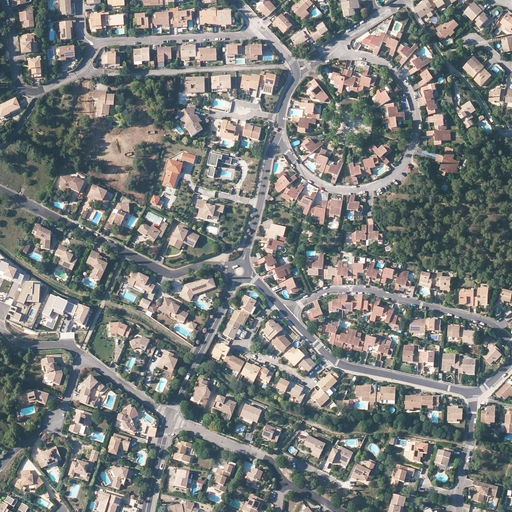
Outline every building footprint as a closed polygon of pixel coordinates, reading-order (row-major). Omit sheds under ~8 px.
[(70,0),(59,0),(60,15),(75,15),(75,4),(71,4),(70,0)] [(269,0),(266,0),(258,8),(267,17),(277,7),(269,0)] [(300,0),(291,8),(292,9),(302,0),(300,0)] [(310,0),(302,0),(292,9),(301,19),(308,13),(306,10),(313,3),(310,0)] [(429,2),(428,0),(427,0),(414,8),(421,19),(431,12),(430,9),(433,7),(429,2)] [(431,0),(429,2),(433,7),(434,9),(437,6),(439,9),(446,4),(443,0),(431,0)] [(475,19),(483,11),(485,9),(479,4),(478,6),(475,2),(464,12),(473,21),(475,19)] [(362,8),(361,4),(343,7),(344,17),(356,15),(355,9),(362,8)] [(182,24),(187,24),(187,20),(192,20),(192,11),(187,12),(177,13),(177,12),(173,12),(173,24),(174,28),(177,27),(177,26),(182,26),(182,24)] [(217,26),(216,11),(200,12),(200,24),(212,23),(213,26),(217,26)] [(226,23),(226,25),(232,25),(231,11),(216,11),(217,26),(221,26),(221,24),(226,23)] [(486,14),(483,11),(475,19),(478,23),(476,24),(480,28),(483,25),(486,27),(493,21),(490,18),(489,19),(485,15),(486,14)] [(33,12),(20,13),(21,22),(25,22),(25,28),(34,27),(33,12)] [(152,18),(152,26),(156,26),(156,24),(162,24),(169,24),(173,24),(173,12),(152,13),(152,18)] [(511,31),(510,33),(511,34),(511,33),(511,17),(508,14),(501,23),(506,27),(511,31)] [(101,27),(102,28),(106,28),(106,27),(106,24),(105,20),(101,20),(101,15),(90,16),(90,28),(101,27)] [(146,27),(146,29),(152,29),(152,26),(152,18),(148,18),(148,15),(135,15),(135,19),(134,19),(134,26),(141,26),(141,27),(146,27)] [(279,26),(285,33),(293,26),(283,15),(273,24),(277,28),(278,27),(279,26)] [(105,17),(105,20),(106,24),(109,24),(109,26),(124,25),(123,16),(109,17),(105,17)] [(454,31),(459,25),(452,18),(449,22),(448,21),(444,25),(444,24),(436,29),(439,33),(437,34),(440,39),(444,37),(446,39),(449,35),(451,36),(455,33),(454,31)] [(71,28),(73,28),(72,23),(60,23),(60,24),(60,28),(61,40),(71,40),(71,28)] [(322,35),(325,32),(329,30),(324,23),(314,30),(315,32),(311,35),(312,36),(315,41),(323,36),(322,35)] [(297,46),(312,36),(311,35),(308,30),(305,32),(304,31),(292,39),(297,46)] [(367,43),(375,46),(376,45),(377,45),(378,47),(377,48),(376,48),(373,54),(378,55),(385,36),(382,34),(380,39),(374,36),(374,38),(370,37),(367,43)] [(33,36),(23,37),(23,41),(21,41),(22,53),(37,52),(36,47),(31,48),(31,44),(32,44),(32,40),(34,40),(33,36)] [(392,47),(392,49),(390,54),(393,56),(399,42),(397,41),(395,42),(393,41),(394,39),(387,36),(384,42),(388,44),(387,47),(390,48),(391,46),(392,47)] [(511,38),(502,40),(505,53),(511,51),(511,38)] [(255,46),(254,44),(250,44),(250,46),(246,46),(246,47),(246,55),(246,56),(251,55),(251,56),(257,56),(262,55),(262,46),(259,46),(255,46)] [(398,50),(404,55),(405,54),(406,55),(406,56),(405,58),(404,57),(400,62),(403,65),(419,47),(416,44),(412,49),(408,46),(407,45),(405,47),(402,45),(398,50)] [(227,58),(235,57),(235,55),(246,55),(246,47),(242,47),(242,45),(226,46),(227,58)] [(196,58),(200,58),(200,48),(196,49),(196,46),(181,47),(182,57),(190,57),(196,57),(196,58)] [(61,59),(67,58),(76,58),(75,47),(60,48),(61,59)] [(158,63),(165,63),(164,60),(172,59),(171,48),(157,48),(158,63)] [(204,50),(204,48),(200,48),(200,58),(200,61),(217,60),(216,50),(211,50),(204,50)] [(134,62),(142,62),(150,62),(150,49),(141,49),(141,51),(134,52),(134,62)] [(116,54),(108,54),(108,56),(104,56),(103,64),(115,64),(115,66),(120,66),(120,58),(116,58),(116,54)] [(411,59),(415,65),(416,65),(417,66),(417,68),(415,69),(415,68),(409,71),(411,75),(430,63),(428,59),(424,62),(420,57),(418,58),(416,55),(411,59)] [(474,78),(483,68),(484,67),(474,57),(463,68),(474,78)] [(33,75),(41,75),(40,60),(31,61),(32,70),(33,75)] [(425,79),(424,80),(418,83),(421,87),(434,78),(432,76),(431,76),(429,74),(431,73),(426,67),(421,70),(423,73),(420,75),(422,78),(424,77),(425,79)] [(483,85),(491,78),(492,76),(483,68),(474,78),(473,79),(482,86),(483,85)] [(345,85),(349,71),(345,69),(343,75),(334,72),(332,80),(335,81),(335,84),(340,86),(338,92),(342,93),(345,85)] [(377,79),(368,76),(369,70),(365,69),(359,91),(362,92),(364,86),(370,88),(371,86),(375,87),(377,79)] [(353,72),(349,71),(345,85),(347,86),(349,85),(351,86),(350,89),(357,92),(361,79),(356,77),(355,79),(351,77),(353,72)] [(249,87),(249,88),(258,90),(259,84),(260,77),(252,75),(251,78),(244,76),(241,85),(249,87)] [(274,86),(276,77),(267,75),(266,76),(261,75),(260,77),(259,84),(264,85),(263,92),(272,94),(273,87),(274,87),(274,86)] [(214,81),(211,81),(212,90),(217,89),(217,87),(222,87),(222,89),(231,89),(231,77),(214,77),(214,81)] [(194,90),(194,93),(205,93),(205,78),(186,79),(186,90),(194,90)] [(492,79),(491,78),(483,85),(485,87),(492,79)] [(325,99),(328,96),(318,82),(315,79),(312,82),(315,87),(316,87),(317,88),(317,90),(316,91),(315,90),(309,94),(313,99),(316,97),(318,99),(319,99),(321,102),(325,102),(326,100),(325,99)] [(418,99),(419,103),(432,100),(432,99),(434,98),(433,94),(434,93),(433,89),(430,90),(429,86),(423,88),(425,95),(426,95),(427,96),(426,98),(425,98),(424,97),(418,99)] [(377,108),(399,96),(397,93),(391,96),(392,97),(390,97),(389,97),(388,96),(389,95),(385,88),(379,92),(378,94),(379,95),(377,97),(378,99),(380,98),(382,101),(375,105),(377,108)] [(497,92),(495,92),(490,91),(489,102),(495,102),(495,101),(504,103),(504,102),(506,89),(502,88),(502,90),(498,90),(497,90),(497,92)] [(97,116),(110,116),(110,107),(115,107),(115,95),(107,94),(107,91),(94,90),(94,99),(98,99),(97,116)] [(451,95),(444,97),(447,108),(454,105),(451,95)] [(0,105),(0,112),(1,112),(3,116),(19,109),(15,99),(0,105)] [(433,101),(432,100),(419,103),(420,107),(426,106),(426,105),(427,104),(429,105),(430,107),(428,107),(430,115),(436,113),(435,110),(438,109),(437,105),(436,105),(435,100),(433,101)] [(461,112),(461,110),(458,107),(455,109),(468,129),(474,125),(471,120),(468,116),(472,114),(476,111),(471,102),(462,108),(463,109),(464,111),(461,112)] [(315,118),(315,111),(314,110),(315,109),(316,108),(316,105),(301,103),(300,107),(306,108),(308,108),(308,110),(306,110),(306,114),(309,114),(308,118),(315,118)] [(386,116),(386,119),(405,116),(405,112),(399,113),(398,113),(397,111),(399,111),(398,107),(395,108),(395,104),(386,105),(387,113),(389,112),(390,115),(386,116)] [(190,128),(187,130),(192,137),(203,130),(198,124),(194,116),(194,115),(195,110),(187,108),(187,110),(184,110),(177,114),(184,124),(186,122),(190,128)] [(406,121),(405,116),(386,119),(384,119),(384,123),(389,123),(390,128),(392,128),(392,132),(398,131),(398,124),(396,124),(396,122),(397,121),(399,121),(406,121)] [(445,130),(444,122),(443,122),(443,120),(444,119),(444,116),(429,117),(429,121),(435,121),(437,121),(437,122),(435,123),(435,127),(439,127),(440,130),(445,130)] [(300,124),(300,132),(306,133),(307,129),(309,129),(310,123),(314,124),(314,119),(293,118),(293,122),(299,122),(299,121),(301,121),(302,123),(302,124),(300,124)] [(228,124),(228,121),(227,121),(223,120),(220,134),(238,138),(239,136),(241,127),(236,126),(236,127),(232,127),(233,125),(230,125),(228,124)] [(251,136),(259,138),(261,129),(250,126),(250,125),(246,124),(245,128),(241,127),(239,136),(251,138),(251,136)] [(435,138),(436,146),(442,145),(442,141),(445,141),(444,135),(449,135),(448,131),(427,132),(427,136),(434,136),(434,135),(435,134),(436,135),(436,137),(435,138)] [(309,153),(308,152),(304,156),(306,159),(308,157),(317,150),(322,145),(320,142),(316,145),(313,141),(311,142),(308,139),(304,143),(309,149),(310,149),(311,150),(311,152),(309,153)] [(302,144),(308,152),(309,153),(311,152),(311,150),(310,149),(309,149),(304,143),(302,144)] [(386,155),(391,149),(388,145),(385,147),(383,145),(379,149),(375,146),(372,148),(387,164),(390,162),(385,157),(385,158),(384,157),(384,155),(385,154),(386,155)] [(438,154),(437,158),(457,165),(458,161),(454,160),(455,156),(455,154),(453,153),(454,149),(448,148),(446,155),(447,156),(446,157),(445,158),(443,157),(444,156),(438,154)] [(323,164),(322,166),(320,171),(324,173),(329,159),(325,157),(327,151),(322,149),(321,151),(318,150),(314,159),(318,160),(317,164),(320,165),(321,163),(323,164)] [(308,157),(314,159),(318,150),(317,150),(308,157)] [(424,153),(437,158),(438,154),(425,150),(424,153)] [(208,176),(214,178),(216,169),(214,168),(214,167),(216,167),(218,160),(222,160),(223,156),(221,156),(221,153),(213,151),(212,154),(210,154),(208,165),(212,166),(212,168),(210,167),(208,176)] [(180,160),(194,164),(196,156),(182,152),(180,160)] [(437,158),(424,153),(422,158),(435,162),(437,158)] [(231,165),(232,158),(224,156),(223,163),(231,165)] [(462,158),(455,156),(454,160),(458,161),(457,165),(459,166),(462,158)] [(372,167),(372,169),(376,168),(376,164),(379,163),(378,158),(370,160),(370,161),(368,161),(367,160),(364,161),(368,175),(372,174),(371,169),(370,167),(372,167)] [(455,169),(457,165),(437,158),(435,162),(441,165),(442,164),(443,164),(443,165),(443,166),(442,166),(439,174),(445,176),(446,172),(449,174),(449,172),(454,174),(456,170),(455,169)] [(180,160),(176,159),(175,163),(169,161),(166,171),(167,171),(163,186),(169,188),(172,179),(175,180),(177,174),(175,173),(176,170),(180,172),(182,164),(179,164),(180,160)] [(333,173),(335,173),(336,175),(335,177),(334,177),(332,183),(336,184),(344,164),(339,162),(338,167),(334,165),(332,164),(331,167),(328,165),(326,171),(333,174),(333,173)] [(358,176),(366,174),(365,168),(361,169),(360,166),(355,167),(354,163),(350,164),(354,185),(359,184),(357,178),(356,178),(356,176),(356,175),(358,174),(358,176)] [(278,188),(281,192),(298,179),(295,175),(290,179),(291,180),(290,181),(288,180),(287,179),(288,179),(283,173),(278,176),(280,179),(278,181),(279,182),(276,184),(276,189),(277,190),(278,188)] [(68,188),(71,189),(80,193),(85,182),(76,178),(76,179),(72,179),(71,176),(61,177),(61,187),(68,187),(68,188)] [(103,201),(102,204),(107,207),(111,199),(106,196),(108,192),(94,185),(88,197),(94,200),(95,197),(103,201)] [(285,194),(292,198),(292,196),(294,197),(294,199),(296,200),(304,187),(301,185),(297,190),(297,191),(295,190),(296,189),(293,187),(291,190),(288,188),(285,194)] [(304,212),(308,214),(317,194),(314,192),(311,198),(312,198),(311,200),(309,200),(308,200),(309,199),(301,196),(299,201),(302,203),(301,205),(306,208),(304,212)] [(355,211),(363,212),(363,206),(360,205),(361,202),(357,202),(357,203),(355,203),(355,201),(356,195),(351,195),(349,210),(352,211),(354,209),(355,209),(355,211)] [(157,204),(159,199),(154,197),(151,203),(156,206),(157,204)] [(223,213),(225,207),(216,204),(215,206),(215,207),(206,205),(206,204),(207,202),(198,200),(196,208),(200,209),(198,217),(207,219),(208,216),(213,217),(214,211),(220,212),(223,213)] [(341,216),(343,202),(339,202),(339,201),(331,200),(331,202),(329,201),(327,214),(335,215),(335,214),(336,214),(337,216),(341,216)] [(320,222),(325,223),(328,201),(324,201),(323,207),(324,207),(323,209),(322,210),(321,210),(321,209),(313,208),(312,213),(316,214),(315,217),(321,218),(320,222)] [(121,226),(122,225),(125,219),(123,218),(125,212),(131,212),(130,203),(119,204),(116,210),(120,211),(118,215),(112,213),(105,229),(110,232),(113,225),(113,224),(114,223),(120,225),(121,226)] [(44,240),(43,245),(43,250),(50,250),(52,233),(41,228),(41,226),(37,224),(34,232),(37,234),(36,236),(44,240)] [(148,236),(155,241),(156,241),(160,236),(162,233),(160,231),(154,227),(152,229),(145,224),(139,232),(147,238),(148,236)] [(160,231),(162,233),(160,236),(162,238),(168,226),(165,224),(160,231)] [(266,234),(266,238),(277,240),(277,239),(284,241),(286,233),(285,233),(286,231),(287,230),(288,227),(283,226),(282,227),(280,227),(281,226),(273,224),(272,228),(274,228),(274,230),(269,229),(267,234),(266,234)] [(353,234),(353,240),(360,241),(360,240),(363,240),(363,241),(366,241),(367,235),(365,235),(365,234),(367,234),(367,226),(363,226),(363,232),(357,232),(357,235),(353,234)] [(379,241),(383,241),(386,240),(386,235),(386,234),(385,233),(384,234),(383,235),(379,235),(379,232),(375,232),(375,233),(373,233),(374,232),(373,226),(369,226),(369,233),(371,233),(371,235),(369,235),(369,240),(372,241),(373,239),(375,239),(375,241),(379,241)] [(193,244),(197,235),(189,230),(189,231),(179,227),(171,242),(179,246),(182,241),(185,240),(193,244)] [(200,236),(197,235),(193,244),(185,240),(182,241),(179,246),(171,242),(171,244),(180,249),(184,242),(194,247),(200,236)] [(41,245),(43,245),(44,240),(36,236),(35,238),(41,242),(41,245)] [(283,247),(284,242),(277,240),(266,238),(263,237),(262,241),(268,243),(269,242),(270,242),(271,243),(270,245),(269,245),(267,252),(273,254),(274,250),(277,251),(278,245),(283,247)] [(73,258),(74,256),(67,253),(68,249),(61,246),(57,254),(64,258),(60,265),(73,271),(78,260),(73,258)] [(97,275),(95,278),(100,281),(109,265),(102,261),(103,258),(99,256),(100,254),(94,251),(89,261),(95,265),(94,267),(96,268),(94,274),(97,275)] [(268,263),(271,270),(277,267),(275,264),(278,263),(276,259),(275,260),(273,255),(270,256),(270,255),(258,261),(260,264),(265,262),(265,261),(266,261),(268,261),(269,263),(268,263)] [(310,266),(310,269),(318,269),(318,268),(319,268),(320,269),(320,271),(319,271),(319,278),(323,278),(324,256),(320,256),(320,261),(314,260),(314,263),(310,263),(310,266)] [(7,264),(0,261),(0,271),(3,273),(1,275),(11,279),(11,281),(19,285),(23,277),(14,273),(16,270),(6,266),(7,264)] [(339,263),(339,271),(339,284),(343,284),(343,278),(342,278),(342,276),(343,275),(345,275),(345,276),(352,276),(353,270),(349,270),(349,268),(348,268),(344,268),(344,264),(344,263),(339,263)] [(373,277),(381,280),(383,274),(379,273),(379,271),(374,269),(375,264),(371,263),(365,285),(369,286),(371,279),(370,279),(370,277),(372,276),(373,277)] [(286,270),(289,268),(290,268),(288,264),(280,268),(277,269),(268,273),(270,276),(273,275),(274,275),(275,274),(275,273),(277,272),(277,273),(278,273),(279,274),(278,275),(279,278),(278,279),(279,283),(287,279),(285,276),(288,275),(286,270)] [(360,271),(360,273),(364,273),(364,270),(368,270),(368,264),(360,264),(360,265),(359,265),(357,264),(354,264),(354,279),(358,279),(358,273),(358,271),(360,271)] [(335,284),(339,284),(339,271),(338,271),(338,268),(334,268),(334,267),(329,267),(329,270),(325,270),(325,276),(333,276),(333,275),(335,275),(336,276),(336,277),(335,277),(335,284)] [(389,276),(389,278),(393,279),(394,276),(397,277),(399,271),(391,269),(391,270),(389,270),(388,268),(386,267),(382,282),(386,284),(387,278),(388,276),(389,276)] [(156,286),(153,284),(148,282),(149,280),(150,278),(133,270),(131,275),(133,276),(130,281),(135,284),(136,281),(146,286),(144,289),(153,293),(156,286)] [(404,272),(400,271),(394,292),(399,293),(400,287),(400,286),(400,285),(402,284),(403,284),(402,286),(410,288),(412,282),(408,281),(409,278),(407,278),(409,271),(405,270),(404,272)] [(420,285),(431,288),(432,285),(433,282),(437,283),(438,278),(438,273),(434,272),(433,274),(423,271),(420,285)] [(445,288),(451,289),(451,277),(443,277),(443,273),(438,273),(438,278),(437,283),(437,286),(441,286),(441,290),(445,290),(445,288)] [(202,289),(203,292),(216,288),(212,277),(191,284),(189,288),(185,289),(181,296),(191,301),(193,297),(193,295),(192,293),(202,289)] [(299,291),(296,284),(295,284),(294,282),(295,281),(294,278),(280,284),(281,288),(287,285),(288,285),(289,287),(288,288),(289,291),(292,290),(294,293),(299,291)] [(39,285),(26,283),(17,302),(23,305),(28,296),(32,296),(32,304),(39,304),(39,285)] [(474,297),(474,306),(478,306),(478,300),(482,300),(482,304),(489,304),(489,288),(479,288),(478,297),(474,297)] [(464,292),(461,292),(460,304),(465,304),(468,303),(469,303),(469,306),(474,306),(474,297),(474,290),(465,290),(464,292)] [(500,300),(505,302),(511,303),(510,305),(511,305),(511,292),(502,290),(500,300)] [(63,312),(73,316),(77,307),(49,295),(41,313),(49,316),(52,310),(61,315),(63,312)] [(343,309),(344,308),(344,295),(340,295),(340,300),(340,301),(337,301),(338,300),(334,300),(333,303),(330,303),(330,309),(338,309),(338,308),(339,308),(340,309),(343,309)] [(348,295),(344,295),(344,308),(345,308),(345,310),(349,310),(349,312),(354,311),(354,309),(357,309),(357,303),(350,303),(350,304),(348,304),(347,303),(347,301),(348,301),(348,295)] [(364,310),(372,310),(372,305),(369,304),(369,301),(365,301),(365,303),(363,303),(363,301),(363,295),(359,295),(358,310),(362,310),(363,308),(364,309),(364,310)] [(254,308),(256,302),(246,296),(239,308),(250,314),(254,308)] [(168,312),(170,314),(175,316),(177,319),(184,322),(188,314),(179,309),(180,307),(177,306),(172,303),(173,302),(165,297),(159,307),(158,310),(166,314),(168,312)] [(151,302),(142,298),(139,305),(148,310),(151,303),(151,302)] [(384,314),(387,315),(389,309),(381,307),(381,309),(379,308),(379,306),(379,305),(380,305),(382,299),(377,298),(372,319),(376,320),(377,315),(382,316),(383,317),(384,314)] [(311,320),(318,316),(318,315),(319,314),(321,315),(324,314),(318,300),(314,302),(316,307),(317,309),(316,310),(314,308),(311,310),(312,312),(308,314),(311,320)] [(158,307),(151,303),(148,310),(147,310),(154,314),(157,309),(158,307)] [(77,307),(73,316),(71,319),(75,321),(74,323),(85,327),(88,319),(85,318),(88,310),(78,305),(77,307)] [(231,319),(241,324),(243,325),(247,317),(248,318),(250,314),(239,308),(238,307),(236,311),(235,311),(231,319)] [(388,315),(387,319),(386,322),(390,323),(391,322),(392,323),(392,324),(400,326),(402,320),(398,319),(399,317),(399,316),(395,315),(394,317),(393,316),(393,314),(395,309),(391,307),(388,315)] [(235,336),(241,324),(231,319),(223,335),(231,339),(234,340),(236,336),(235,336)] [(430,321),(431,319),(426,319),(426,320),(426,331),(441,331),(441,321),(438,321),(430,321)] [(272,320),(266,325),(266,329),(263,332),(265,334),(263,335),(270,342),(271,341),(281,332),(283,330),(279,325),(278,326),(272,320)] [(426,331),(426,320),(411,320),(411,333),(426,334),(426,331)] [(128,337),(132,330),(127,327),(118,322),(109,323),(110,334),(117,333),(123,336),(123,335),(128,337)] [(323,330),(331,332),(331,331),(333,331),(333,333),(333,335),(332,335),(330,341),(335,342),(338,329),(337,329),(338,326),(333,325),(333,324),(329,323),(329,326),(325,325),(323,330)] [(460,329),(448,328),(448,338),(464,339),(465,332),(465,327),(460,327),(460,329)] [(344,351),(348,352),(353,331),(349,329),(348,334),(342,333),(341,336),(338,335),(336,341),(336,343),(343,345),(344,342),(344,341),(346,342),(347,344),(346,344),(344,351)] [(357,332),(353,331),(348,352),(352,353),(353,349),(353,347),(353,346),(352,346),(353,344),(354,344),(356,344),(356,345),(363,347),(365,342),(361,341),(362,338),(361,338),(356,336),(357,332)] [(285,335),(281,332),(271,341),(282,353),(292,344),(284,336),(285,335)] [(476,333),(465,332),(464,339),(464,344),(475,344),(476,333)] [(372,344),(371,346),(374,347),(375,347),(376,344),(379,345),(381,339),(373,337),(373,338),(371,337),(370,336),(368,335),(364,350),(368,351),(369,345),(370,343),(372,344)] [(488,347),(493,341),(491,340),(489,339),(490,338),(486,337),(483,346),(488,347)] [(150,341),(142,338),(142,340),(135,341),(130,343),(134,349),(137,347),(140,347),(142,348),(141,349),(145,350),(145,349),(146,350),(145,353),(147,354),(149,354),(152,346),(149,344),(150,341)] [(386,340),(382,339),(379,351),(377,359),(380,361),(382,355),(381,354),(382,352),(383,352),(385,352),(384,353),(392,355),(394,349),(390,348),(391,346),(385,344),(386,340)] [(495,361),(501,355),(499,353),(498,351),(499,350),(495,346),(498,344),(494,340),(493,341),(488,347),(489,348),(485,352),(487,354),(484,358),(491,365),(495,361)] [(214,354),(221,357),(222,355),(226,357),(228,353),(230,350),(222,345),(221,346),(217,344),(213,353),(214,354)] [(290,357),(297,365),(297,364),(305,357),(301,352),(298,348),(296,350),(294,347),(286,355),(289,358),(290,357)] [(169,369),(173,371),(178,361),(172,358),(174,355),(165,351),(163,355),(165,356),(163,360),(162,359),(158,368),(163,370),(164,367),(169,369)] [(414,362),(413,363),(418,363),(418,362),(419,352),(414,351),(404,351),(404,361),(409,362),(414,362)] [(424,362),(434,363),(435,353),(419,352),(418,362),(424,362)] [(232,355),(228,353),(226,357),(225,359),(224,361),(228,363),(227,366),(239,373),(244,362),(232,356),(232,355)] [(443,366),(452,366),(455,366),(455,368),(459,369),(459,364),(460,360),(456,360),(456,354),(443,353),(443,366)] [(308,354),(305,357),(297,364),(301,368),(302,367),(308,373),(317,365),(310,358),(311,358),(308,354)] [(294,367),(297,365),(290,357),(289,358),(286,355),(284,356),(294,367)] [(503,357),(501,355),(495,361),(497,364),(503,357)] [(59,371),(58,367),(57,362),(55,363),(54,357),(42,359),(44,366),(47,366),(48,369),(50,369),(50,372),(51,374),(48,380),(54,382),(54,383),(60,384),(63,373),(63,370),(61,371),(59,371)] [(466,371),(475,372),(476,360),(463,359),(463,364),(459,364),(459,369),(459,373),(463,373),(463,371),(466,371)] [(257,368),(252,366),(247,363),(242,373),(255,380),(257,376),(261,369),(258,367),(257,368)] [(265,370),(266,368),(262,366),(261,369),(257,376),(261,378),(260,379),(269,383),(274,374),(268,371),(265,370)] [(434,369),(424,368),(424,374),(434,376),(434,369)] [(254,383),(255,380),(242,373),(241,375),(249,379),(249,380),(254,383)] [(322,382),(321,381),(319,382),(317,385),(321,389),(325,393),(329,390),(338,382),(336,380),(332,376),(330,374),(325,379),(322,382)] [(89,406),(90,401),(91,398),(90,397),(92,391),(96,387),(101,392),(106,388),(100,383),(99,384),(93,377),(85,384),(86,385),(86,387),(84,387),(79,402),(89,406)] [(196,395),(194,401),(200,404),(199,407),(205,409),(211,393),(205,391),(207,387),(206,386),(208,382),(199,378),(197,382),(199,383),(199,384),(197,388),(196,387),(194,393),(196,395)] [(287,382),(283,380),(281,379),(276,388),(285,393),(286,392),(291,382),(291,381),(288,380),(287,382)] [(291,382),(286,392),(299,399),(297,401),(301,403),(305,394),(302,393),(303,389),(291,382)] [(511,393),(511,385),(511,386),(507,382),(496,394),(500,398),(502,397),(506,400),(510,395),(511,393)] [(371,387),(364,386),(356,386),(356,397),(362,397),(362,401),(371,402),(374,402),(375,402),(376,392),(371,391),(371,387)] [(380,400),(395,401),(395,389),(389,389),(389,387),(381,387),(380,392),(376,392),(375,402),(380,402),(380,400)] [(325,393),(321,389),(312,398),(321,407),(330,398),(328,396),(325,393)] [(33,393),(32,390),(18,393),(20,399),(23,398),(24,400),(29,399),(30,401),(37,400),(37,401),(46,404),(50,394),(38,390),(37,392),(33,393)] [(428,406),(433,406),(438,406),(439,396),(433,396),(433,398),(428,397),(422,397),(422,406),(428,406)] [(225,418),(230,420),(237,404),(219,397),(217,403),(216,402),(213,408),(217,409),(219,404),(222,405),(221,409),(225,410),(224,413),(227,415),(225,418)] [(414,407),(414,408),(422,409),(422,406),(422,397),(405,397),(405,407),(414,407)] [(220,412),(224,413),(225,410),(221,409),(222,405),(219,404),(217,409),(220,411),(220,412)] [(262,411),(245,405),(241,416),(257,423),(262,411)] [(130,425),(132,420),(139,416),(136,409),(133,410),(131,406),(126,408),(129,412),(127,413),(126,411),(124,412),(125,415),(124,416),(119,415),(118,420),(124,422),(123,426),(125,430),(133,432),(136,431),(135,428),(131,427),(130,425)] [(481,422),(491,423),(495,423),(496,407),(487,406),(486,412),(481,412),(481,422)] [(447,419),(457,420),(462,420),(462,409),(458,409),(452,409),(452,407),(448,407),(447,419)] [(75,425),(73,424),(72,424),(70,431),(78,434),(81,426),(83,427),(85,423),(90,424),(93,415),(78,409),(76,413),(78,414),(76,420),(75,425)] [(147,426),(141,424),(139,432),(144,434),(147,426)] [(276,429),(267,425),(262,436),(271,440),(271,441),(276,444),(282,429),(277,427),(276,429)] [(150,427),(148,436),(156,438),(158,429),(150,427)] [(246,433),(244,439),(251,442),(254,436),(246,433)] [(128,442),(129,438),(115,434),(114,438),(113,437),(108,453),(117,455),(119,449),(119,447),(128,450),(131,443),(128,442)] [(313,452),(321,456),(326,445),(309,437),(305,445),(314,450),(313,452)] [(192,444),(182,442),(181,445),(177,445),(174,459),(189,463),(191,457),(185,455),(187,448),(191,449),(192,444)] [(420,454),(424,454),(428,455),(429,445),(411,443),(410,449),(410,451),(409,461),(419,462),(420,454)] [(57,447),(53,449),(53,450),(42,454),(42,453),(37,455),(42,468),(58,461),(56,455),(60,453),(57,447)] [(336,459),(343,463),(348,465),(354,453),(341,447),(339,452),(334,450),(328,462),(333,464),(336,459)] [(448,459),(450,459),(451,454),(454,455),(455,451),(445,449),(444,452),(439,451),(436,463),(446,466),(448,459)] [(93,450),(91,459),(95,461),(97,461),(100,452),(93,450)] [(85,463),(83,462),(79,461),(78,463),(73,462),(69,475),(74,477),(75,472),(76,470),(86,473),(85,476),(90,477),(95,461),(91,459),(89,464),(85,463)] [(369,460),(364,469),(370,472),(371,469),(372,470),(375,463),(369,460)] [(233,468),(226,465),(223,471),(218,469),(216,474),(217,475),(219,475),(216,483),(217,484),(215,489),(225,493),(227,487),(225,487),(224,486),(227,478),(229,479),(233,468)] [(398,470),(396,480),(405,483),(409,468),(397,465),(396,470),(398,470)] [(362,478),(361,479),(366,481),(368,477),(370,472),(364,469),(357,466),(351,478),(356,480),(357,479),(358,476),(362,478)] [(124,479),(126,480),(127,479),(131,480),(133,472),(122,468),(121,469),(117,468),(113,470),(117,477),(116,479),(115,479),(113,487),(120,489),(122,484),(120,484),(122,480),(124,479)] [(254,469),(251,474),(250,474),(249,473),(248,474),(247,474),(247,476),(247,477),(248,478),(250,478),(248,482),(252,483),(250,487),(258,490),(259,486),(256,484),(257,481),(259,482),(263,473),(254,469)] [(38,483),(40,486),(44,483),(38,476),(33,477),(31,477),(31,475),(30,470),(22,471),(22,479),(18,480),(15,486),(21,490),(23,486),(33,485),(34,485),(33,483),(38,483)] [(178,478),(176,486),(186,487),(189,472),(180,470),(179,478),(178,478)] [(480,494),(476,493),(475,493),(473,501),(483,503),(485,496),(488,497),(489,493),(497,495),(499,488),(474,482),(473,486),(478,487),(481,488),(480,494)] [(105,511),(111,496),(99,492),(97,500),(102,502),(99,511),(101,511),(105,511)] [(256,511),(258,507),(260,503),(263,505),(265,500),(251,494),(249,499),(250,499),(249,503),(247,507),(244,506),(242,510),(247,511),(257,511),(258,511),(256,511)] [(113,511),(116,505),(118,506),(121,507),(123,499),(111,495),(111,496),(105,511),(113,511)] [(399,511),(401,508),(403,509),(406,498),(393,495),(388,511),(399,511)] [(10,505),(12,506),(14,508),(18,501),(10,497),(7,503),(6,505),(5,504),(2,503),(0,506),(0,511),(10,511),(9,511),(7,510),(10,505)] [(183,506),(181,505),(170,507),(171,511),(198,511),(199,510),(193,508),(194,504),(186,502),(186,504),(185,506),(183,506)]
